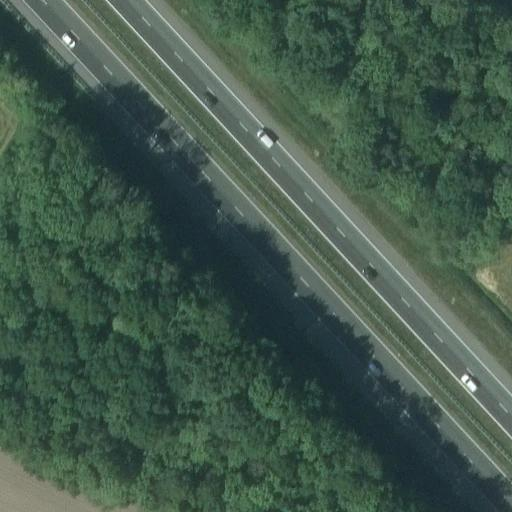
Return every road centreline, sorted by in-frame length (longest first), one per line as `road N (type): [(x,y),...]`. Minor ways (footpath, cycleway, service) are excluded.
road 1 (motorway): [(36,0),(510,511)]
road 2 (motorway): [(511,422),(121,0)]
